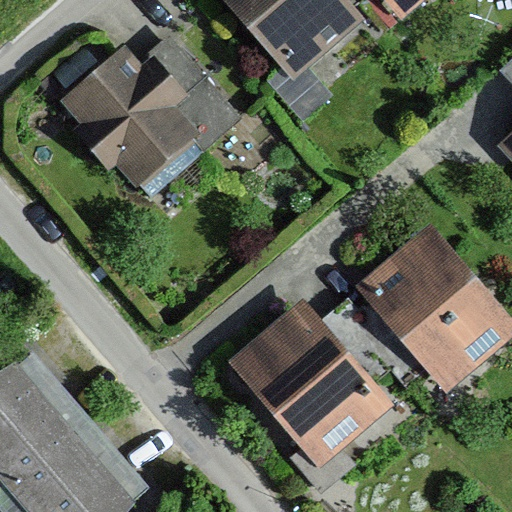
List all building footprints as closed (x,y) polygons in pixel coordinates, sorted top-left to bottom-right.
[(223,0),(294,79),(363,19),(351,6),(358,0),(223,0)] [(387,0),(404,18),(423,0),(387,0)] [(124,45),(63,99),(82,121),(71,131),(107,171),(118,161),(151,198),(240,118),(167,37),(140,62),(124,45)] [(511,62),(503,71),(511,81),(511,136),(501,147),(511,159),(511,62)] [(511,338),(511,321),(428,224),(357,285),(371,301),(354,315),(395,363),(410,381),(426,368),(448,393),(511,338)] [(322,327),(300,301),(230,360),(320,466),(392,405),(372,382),(395,363),(354,315),(346,306),(322,327)] [(17,366),(0,380),(0,483),(24,511),(129,511),(136,507),(17,366)]
